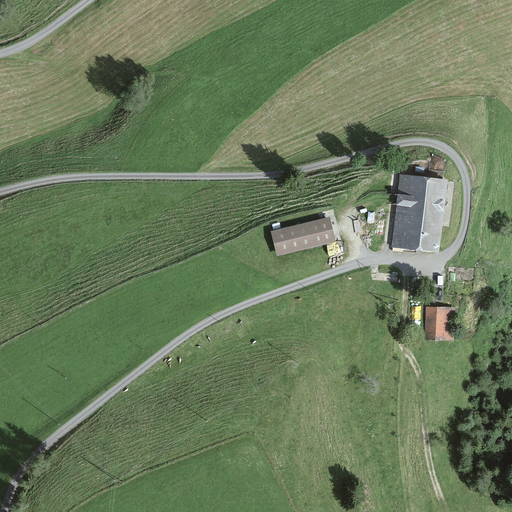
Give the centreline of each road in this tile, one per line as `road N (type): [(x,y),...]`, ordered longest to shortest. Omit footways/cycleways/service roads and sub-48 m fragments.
road 1 (unclassified): [(0,191),(84,176),(276,174),(417,140),(457,158),(467,194),(460,237),(442,257),(357,263),(226,312),(178,340),(51,441),(14,484),(4,511)]
road 2 (track): [(447,511),(428,456),(420,379),(401,340),(405,261)]
road 3 (track): [(365,261),(352,236),(351,203),(374,181),(414,169)]
